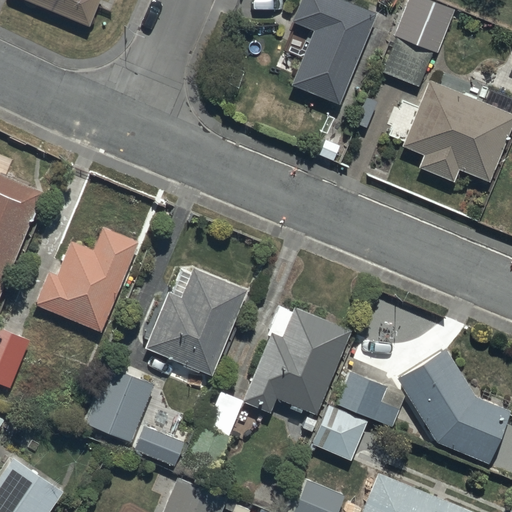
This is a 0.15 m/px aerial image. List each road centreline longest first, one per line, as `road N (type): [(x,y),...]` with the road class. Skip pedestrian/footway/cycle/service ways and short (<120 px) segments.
road 1 (residential): [(511,285),(127,125)]
road 2 (residential): [(127,125),(0,68)]
road 3 (residential): [(179,0),(127,125)]
